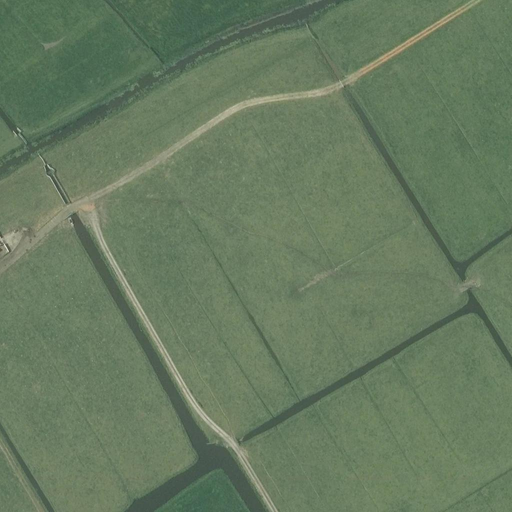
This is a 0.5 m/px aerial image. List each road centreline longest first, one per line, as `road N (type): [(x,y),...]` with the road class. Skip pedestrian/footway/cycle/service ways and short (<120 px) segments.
road 1 (track): [(0,268),(63,214),(236,106),(324,90),(479,0)]
road 2 (track): [(274,511),(234,445),(195,407),(80,204)]
road 3 (track): [(278,0),(248,7),(0,150)]
